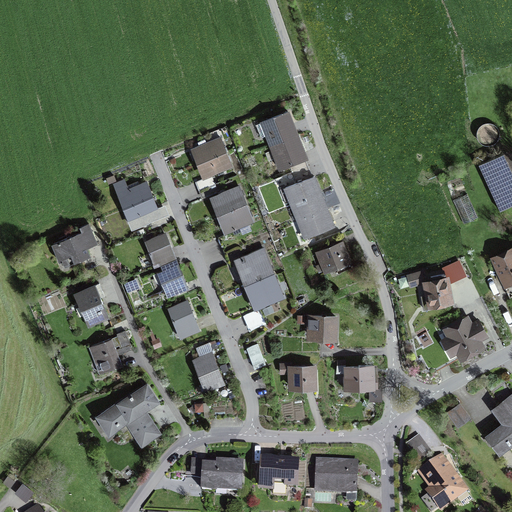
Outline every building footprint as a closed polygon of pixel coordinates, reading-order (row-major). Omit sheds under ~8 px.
[(271,145),(297,134),(288,111),(256,124),(261,137),(267,134),(271,145)] [(306,157),(297,134),(277,143),(282,155),(276,157),(280,168),(289,164),(292,171),(307,166),(304,158),(306,157)] [(198,162),(226,151),(222,139),(207,145),(205,139),(198,142),(200,147),(193,150),(198,162)] [(226,151),(198,162),(203,175),(231,164),(226,151)] [(500,210),(511,205),(511,170),(504,153),(479,164),(500,210)] [(295,203),(320,193),(314,176),(311,177),(307,166),(292,171),(297,183),(286,187),(289,194),(291,193),(295,203)] [(200,189),(215,183),(211,175),(197,181),(200,189)] [(124,207),(152,196),(148,184),(128,191),(124,180),(115,183),(124,207)] [(215,183),(200,189),(203,198),(218,192),(215,183)] [(218,214),(246,203),(240,187),(212,198),(218,214)] [(327,209),(320,193),(295,203),(290,205),(294,214),(296,213),(299,220),(327,209)] [(453,200),(464,224),(478,217),(467,193),(453,200)] [(152,196),(124,207),(129,219),(157,208),(152,196)] [(246,203),(218,214),(225,230),(253,219),(247,204),(246,203)] [(327,209),(299,220),(302,226),(304,225),(308,235),(333,225),(327,209)] [(157,212),(150,215),(152,222),(160,219),(157,212)] [(52,244),(59,260),(68,256),(71,263),(90,255),(85,244),(96,240),(89,223),(80,227),(82,231),(52,244)] [(236,238),(233,231),(218,237),(221,244),(236,238)] [(161,264),(175,258),(166,234),(147,242),(154,259),(158,257),(161,264)] [(236,238),(221,244),(224,250),(238,244),(239,244),(238,243),(236,238)] [(318,252),(325,270),(349,260),(342,243),(318,252)] [(238,244),(224,250),(226,256),(241,250),(240,248),(239,244),(238,244)] [(241,250),(226,256),(229,263),(239,259),(244,274),(243,275),(246,283),(274,272),(264,249),(244,257),(241,250)] [(511,250),(495,258),(511,294),(511,250)] [(456,255),(444,264),(453,276),(465,267),(456,255)] [(175,258),(161,264),(164,271),(159,273),(166,290),(175,286),(177,292),(187,288),(185,282),(175,258)] [(408,275),(410,285),(426,280),(423,270),(408,275)] [(274,272),(246,283),(249,291),(250,294),(254,304),(255,306),(283,295),(274,272)] [(432,307),(431,303),(450,299),(444,273),(431,276),(432,281),(426,282),(428,294),(421,295),(424,308),(432,307)] [(99,283),(74,294),(77,300),(78,303),(81,302),(91,324),(109,316),(99,294),(103,292),(99,283)] [(172,310),(182,336),(199,330),(189,303),(172,310)] [(245,314),(251,329),(266,324),(260,308),(245,314)] [(309,316),(308,326),(312,326),(312,336),(334,337),(335,316),(309,316)] [(458,349),(462,357),(482,346),(478,338),(486,334),(479,321),(471,326),(467,318),(447,329),(451,337),(449,338),(456,350),(458,349)] [(100,362),(104,371),(122,364),(115,346),(121,344),(122,347),(131,344),(125,330),(117,333),(118,336),(112,338),(112,337),(91,346),(98,362),(100,362)] [(196,360),(206,388),(220,383),(219,381),(223,379),(208,343),(198,348),(202,358),(196,360)] [(247,348),(254,368),(266,364),(258,344),(247,348)] [(345,366),(346,389),(357,389),(357,386),(377,385),(376,373),(373,373),(372,364),(345,366)] [(291,367),(291,386),(315,385),(314,366),(291,367)] [(146,386),(99,418),(110,434),(119,427),(117,425),(119,424),(118,422),(127,417),(134,427),(131,429),(142,444),(158,434),(142,410),(155,401),(156,402),(146,386)] [(488,435),(500,450),(502,452),(511,444),(511,398),(506,402),(505,400),(494,408),(505,423),(488,435)] [(450,412),(459,424),(468,417),(459,405),(450,412)] [(419,461),(431,452),(419,435),(407,444),(419,461)] [(441,457),(421,472),(433,488),(430,490),(442,506),(465,490),(441,457)] [(263,459),(261,488),(273,489),(273,493),(286,494),(286,485),(296,485),(297,463),(284,462),(284,464),(280,464),(280,459),(278,459),(278,460),(263,459)] [(317,460),(316,490),(356,492),(357,467),(340,466),(340,461),(317,460)] [(192,464),(192,474),(193,474),(193,473),(203,473),(202,489),(216,490),(216,486),(240,487),(240,490),(241,490),(242,463),(217,462),(217,465),(192,464)]
